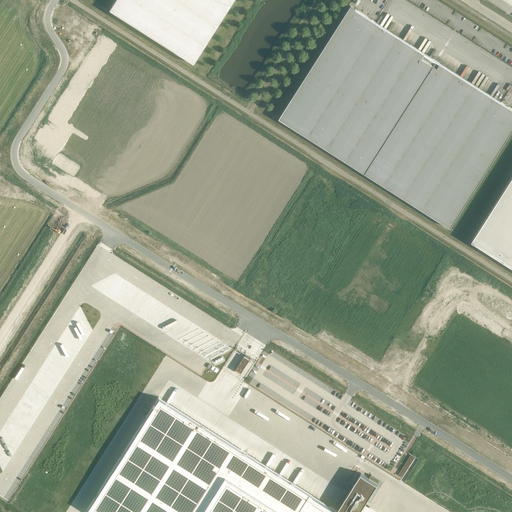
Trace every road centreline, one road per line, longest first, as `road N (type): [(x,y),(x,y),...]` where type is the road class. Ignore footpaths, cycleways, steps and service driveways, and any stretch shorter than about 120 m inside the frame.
road 1 (unclassified): [(511,479),(81,211)]
road 2 (unknown): [(115,310),(187,358),(205,359),(230,340),(99,256),(114,232)]
road 3 (unclassified): [(81,211),(14,162),(14,144),(63,64),(47,22),(55,0)]
road 4 (unknown): [(0,482),(115,310)]
road 5 (unclassified): [(81,211),(0,337)]
road 6 (unknown): [(355,458),(226,384)]
